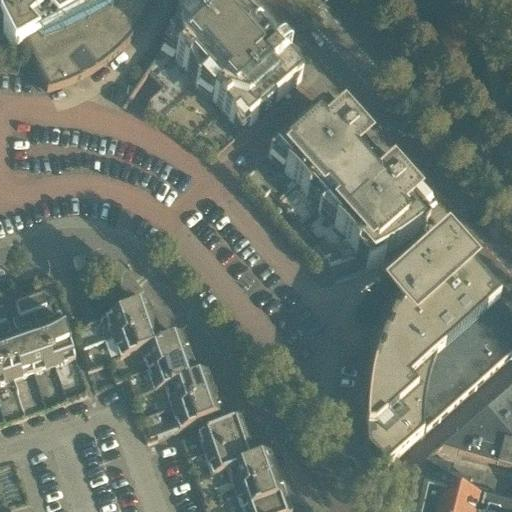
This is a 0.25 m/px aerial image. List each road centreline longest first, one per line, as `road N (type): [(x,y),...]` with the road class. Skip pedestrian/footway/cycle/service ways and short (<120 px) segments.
road 1 (tertiary): [(276,0),(511,268)]
road 2 (unclassified): [(340,511),(326,483),(146,275)]
road 3 (tertiary): [(511,202),(324,0)]
road 4 (unclassified): [(358,511),(511,374)]
road 5 (unclassified): [(0,259),(48,243),(98,242),(146,275)]
